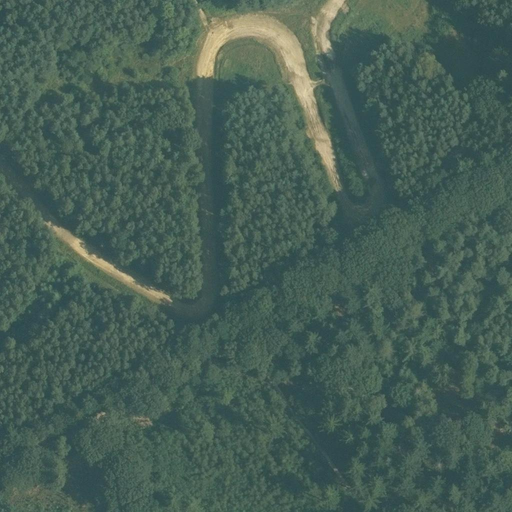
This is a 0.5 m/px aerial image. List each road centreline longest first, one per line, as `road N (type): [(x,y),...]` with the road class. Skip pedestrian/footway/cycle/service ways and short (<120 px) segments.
road 1 (track): [(511,167),(229,323)]
road 2 (track): [(0,441),(229,323)]
road 3 (track): [(229,323),(238,342),(255,349),(360,511)]
